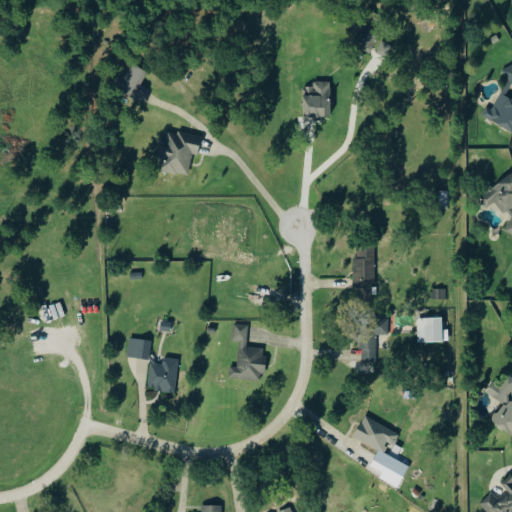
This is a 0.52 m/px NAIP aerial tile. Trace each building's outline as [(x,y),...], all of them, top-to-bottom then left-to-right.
[(374,50),(379,30),(358,24),(353,44),(374,50)] [(378,52),(388,57),(393,45),(383,41),(378,52)] [(149,72),(128,61),(115,87),(142,101),(148,88),(142,85),(149,72)] [(483,116),(511,131),(511,98),(507,95),(511,85),(511,65),(503,69),(508,81),(493,109),(488,107),(483,116)] [(332,117),(331,81),(314,81),(314,86),(304,86),(305,117),(332,117)] [(190,175),(193,154),(199,155),(202,136),(169,130),(167,140),(161,139),(156,169),(190,175)] [(488,208),(496,202),(505,214),(511,208),(511,173),(480,199),(488,208)] [(376,247),(358,247),(358,258),(355,258),(354,292),(361,292),(361,296),(375,296),(376,247)] [(389,318),(359,319),(360,362),(378,362),(377,335),(389,335),(389,318)] [(445,342),(444,318),(418,319),(419,343),(445,342)] [(230,378),(264,380),(266,348),(248,347),(250,325),(235,324),(234,342),(240,342),(239,367),(231,367),(230,378)] [(152,340),(129,339),(128,358),(151,359),(152,340)] [(179,359),(164,358),(164,364),(151,363),(149,391),(177,392),(179,359)] [(487,392),(504,403),(493,420),(511,433),(511,400),(509,398),(511,393),(511,376),(508,374),(501,384),(496,380),(487,392)] [(382,473),(401,483),(407,471),(388,462),(382,473)] [(507,511),(506,511),(511,511),(511,476),(502,484),(510,492),(502,500),(501,500),(492,492),(480,504),(488,511),(507,511)]
